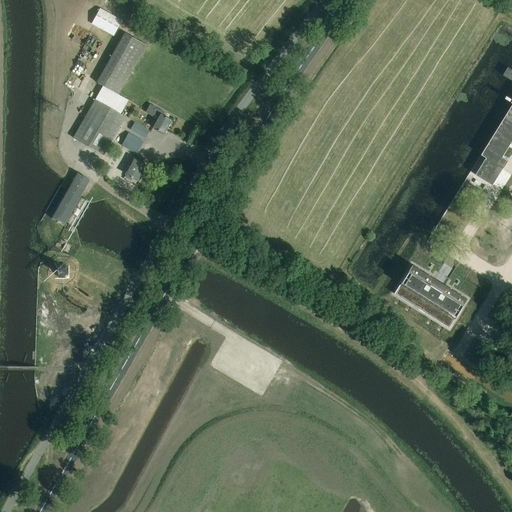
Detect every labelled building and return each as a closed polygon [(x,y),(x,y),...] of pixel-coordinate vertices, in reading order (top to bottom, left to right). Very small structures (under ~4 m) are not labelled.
[(92,23),(114,35),(122,20),(100,9),(92,23)] [(125,32),(97,82),(119,94),(147,45),(125,32)] [(105,155),(127,116),(97,99),(75,138),(105,155)] [(511,102),(511,103),(511,106),(482,155),(486,158),(476,175),(493,185),(503,170),(505,170),(510,162),(504,158),(511,144),(511,102)] [(153,126),(165,133),(173,119),(163,114),(165,112),(152,104),(147,112),(153,115),(154,114),(159,117),(153,126)] [(135,122),(131,129),(146,138),(150,130),(135,122)] [(145,141),(129,132),(122,145),(137,154),(145,141)] [(138,180),(147,164),(136,158),(127,173),(138,180)] [(66,225),(91,180),(80,173),(54,218),(59,221),(58,223),(60,224),(61,222),(66,225)] [(70,273),(71,271),(71,269),(70,266),(68,265),(66,264),(63,264),(61,265),(59,266),(58,268),(58,271),(58,273),(60,275),(62,276),(64,277),(66,276),(68,275),(70,273)] [(450,329),(468,300),(413,266),(395,294),(450,329)]
